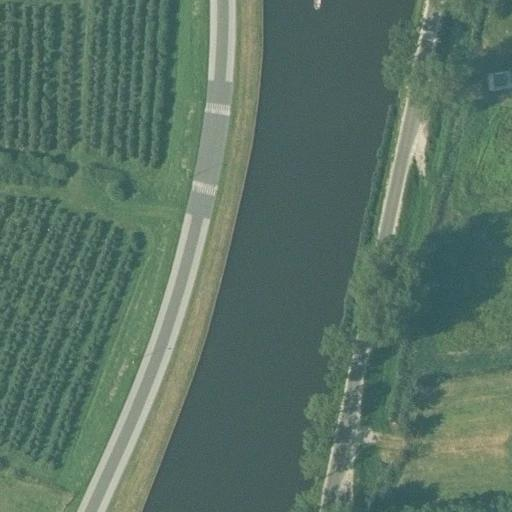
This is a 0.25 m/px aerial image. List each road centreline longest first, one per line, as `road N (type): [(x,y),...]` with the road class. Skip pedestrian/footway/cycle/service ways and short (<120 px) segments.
road 1 (secondary): [(92,511),(151,377),(194,242),(218,113),(226,0)]
road 2 (unclassified): [(331,511),(435,0)]
